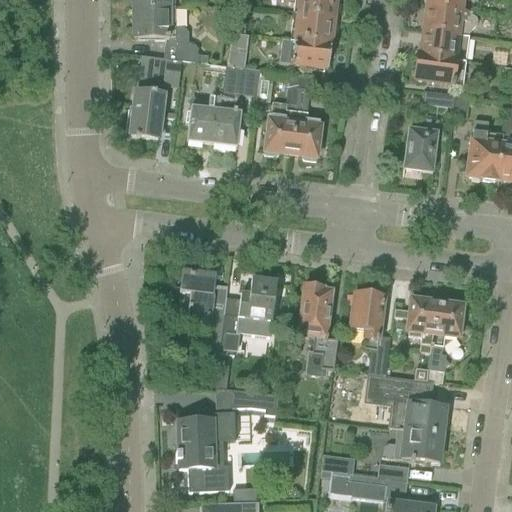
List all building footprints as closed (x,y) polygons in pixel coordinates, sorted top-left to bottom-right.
[(132,0),(133,11),(132,11),(132,12),(173,12),(173,0),(132,0)] [(233,0),(232,9),(243,11),(246,11),(246,0),(233,0)] [(284,0),(294,2),(292,17),(332,22),(333,19),(337,17),(338,9),(335,6),(335,0),(284,0)] [(425,6),(425,11),(459,16),(461,0),(467,1),(467,0),(424,0),(423,6),(425,6)] [(243,11),(232,9),(230,23),(242,24),(243,11)] [(421,21),(420,31),(422,31),(421,36),(462,41),(467,42),(467,37),(473,30),(474,29),(474,28),(474,27),(474,26),(474,25),(474,24),(474,23),(473,22),(473,21),(472,21),(472,20),(471,20),(470,20),(470,19),(469,19),(469,18),(470,17),(466,16),(459,16),(425,11),(424,21),(421,21)] [(132,41),(132,42),(153,42),(153,44),(164,44),(162,61),(162,63),(179,65),(197,67),(206,69),(207,60),(199,59),(198,58),(197,58),(196,58),(197,53),(194,49),(188,48),(188,37),(183,32),(173,32),(173,12),(132,12),(132,13),(133,13),(133,41),(132,41)] [(292,17),(289,43),(329,49),(330,39),(335,37),(336,29),(332,26),(332,22),(292,17)] [(231,24),(230,37),(239,39),(244,39),(245,26),(231,24)] [(418,47),(416,60),(453,65),(464,66),(467,42),(462,41),(421,36),(420,47),(418,47)] [(230,37),(228,48),(246,49),(247,40),(244,39),(239,39),(230,37)] [(279,55),(277,67),(306,70),(326,73),(327,64),(331,62),(332,55),(328,53),(329,49),(289,43),(280,42),(280,46),(279,54),(279,55)] [(228,48),(227,59),(244,65),(246,49),(228,48)] [(227,59),(226,70),(238,72),(243,72),(244,65),(227,59)] [(140,60),(140,62),(147,63),(143,97),(134,95),(131,115),(127,115),(125,134),(130,134),(129,140),(133,140),(133,142),(138,143),(138,140),(157,143),(163,91),(150,89),(153,62),(140,60)] [(453,65),(416,60),(413,84),(461,90),(464,66),(453,65)] [(162,63),(153,62),(150,89),(163,91),(176,92),(179,65),(162,63)] [(234,98),(252,101),(256,74),(243,72),(238,72),(234,98)] [(253,104),(267,106),(271,76),(256,74),(253,104)] [(286,92),(298,94),(299,79),(287,78),(286,92)] [(299,79),(298,94),(308,95),(324,97),(326,83),(299,79)] [(295,117),(289,158),(300,160),(302,163),(314,164),(317,143),(320,143),(321,132),(318,132),(318,131),(316,130),(316,126),(304,125),(305,118),(308,95),(298,94),(295,117)] [(420,107),(451,111),(452,99),(422,95),(420,107)] [(451,111),(449,120),(466,122),(468,101),(452,99),(451,111)] [(188,125),(185,145),(235,152),(237,132),(240,104),(218,101),(216,111),(212,111),(190,108),(190,110),(188,125)] [(279,157),(289,158),(295,117),(285,116),(286,110),(271,109),(269,125),(267,125),(263,158),(275,160),(279,157)] [(403,173),(429,177),(436,125),(425,123),(424,136),(408,134),(403,173)] [(473,125),(466,180),(467,180),(479,181),(479,183),(497,185),(497,183),(503,140),(485,137),(486,127),(473,125)] [(503,140),(497,183),(511,185),(511,130),(504,130),(503,140)] [(179,296),(176,325),(187,326),(186,328),(205,331),(202,348),(218,350),(220,340),(220,338),(223,315),(211,313),(212,300),(210,299),(211,289),(212,282),(200,280),(201,274),(192,275),(192,279),(180,278),(178,296),(179,296)] [(218,350),(217,359),(220,360),(235,362),(236,355),(236,353),(238,341),(234,340),(235,335),(267,339),(269,326),(271,306),(274,287),(249,283),(247,299),(238,298),(238,304),(224,302),(223,315),(220,338),(220,340),(218,350)] [(299,310),(296,339),(312,342),(310,357),(309,371),(320,372),(332,374),(333,364),(336,345),(323,343),(329,296),(321,295),(321,293),(302,290),(299,310)] [(366,380),(377,381),(377,380),(383,381),(384,375),(384,371),(388,342),(376,341),(381,300),(375,299),(375,297),(359,295),(359,298),(353,297),(348,334),(364,336),(362,353),(370,354),(366,380)] [(407,321),(405,335),(407,336),(406,340),(419,341),(417,357),(430,358),(436,307),(423,306),(421,302),(409,301),(407,321)] [(430,358),(428,374),(442,376),(442,372),(447,368),(443,363),(444,359),(439,359),(440,351),(453,341),(457,342),(457,339),(461,335),(458,331),(459,324),(462,324),(463,313),(460,312),(461,307),(449,306),(445,308),(436,307),(430,358)] [(393,313),(392,321),(401,323),(402,314),(393,313)] [(414,372),(412,385),(425,386),(427,374),(426,374),(415,372),(414,372)] [(427,374),(425,386),(426,386),(427,387),(440,388),(442,376),(428,374),(427,374)] [(377,380),(377,381),(375,394),(400,397),(402,383),(383,381),(377,380)] [(276,400),(226,394),(227,412),(247,412),(263,414),(263,419),(274,420),(276,400)] [(405,416),(403,433),(441,438),(444,410),(425,408),(425,406),(387,401),(386,414),(405,416)] [(176,456),(175,456),(175,463),(177,465),(177,472),(186,472),(187,497),(227,495),(226,470),(221,471),(220,445),(229,445),(233,445),(232,417),(228,417),(213,418),(193,418),(193,425),(176,426),(176,456)] [(281,430),(280,467),(292,467),(293,431),(281,430)] [(381,458),(381,460),(382,460),(384,460),(391,461),(395,461),(400,462),(420,465),(420,464),(437,466),(441,438),(403,433),(399,433),(398,445),(397,447),(397,449),(387,448),(382,451),(382,456),(381,458)] [(319,474),(319,476),(330,477),(333,477),(337,478),(344,479),(351,480),(353,463),(321,459),(319,474)] [(378,467),(377,479),(406,483),(408,471),(378,467)] [(330,477),(327,499),(385,506),(385,504),(388,484),(358,480),(351,480),(344,479),(337,478),(333,477),(330,477)] [(406,487),(388,484),(385,504),(403,507),(406,487)]
